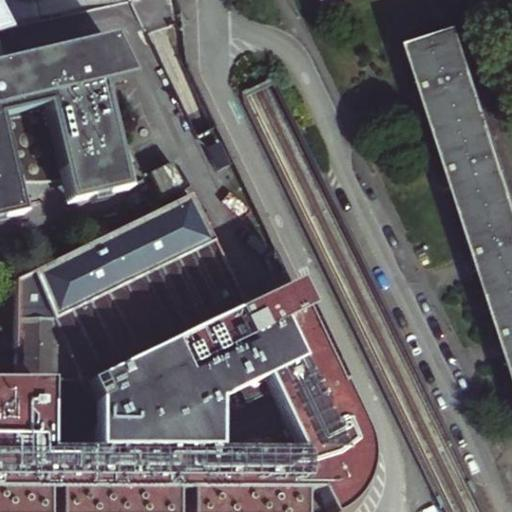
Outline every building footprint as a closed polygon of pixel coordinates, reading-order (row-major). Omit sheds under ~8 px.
[(0,219),(18,216),(12,182),(56,184),(62,204),(119,190),(118,167),(131,162),(98,87),(126,80),(106,40),(0,63),(0,219)] [(511,224),(454,44),(409,59),(421,97),(424,107),(447,178),(451,190),(474,261),(478,272),(479,276),(499,339),(500,341),(504,354),(505,358),(511,378),(511,224)] [(414,111),(424,107),(421,97),(411,101),(413,106),(414,111)] [(150,176),(163,204),(185,194),(172,166),(150,176)] [(442,193),(451,190),(447,178),(438,181),(440,187),(442,193)] [(0,511),(342,511),(345,510),(350,505),(356,498),(359,492),(361,488),(364,480),(366,473),(367,465),(367,456),(365,447),(364,441),(362,436),(359,429),(288,281),(243,303),(190,195),(14,282),(14,350),(19,350),(19,387),(0,386),(0,511)] [(467,276),(478,272),(474,261),(464,264),(466,270),(467,276)] [(494,357),(504,354),(500,341),(490,345),(492,351),(494,357)]
